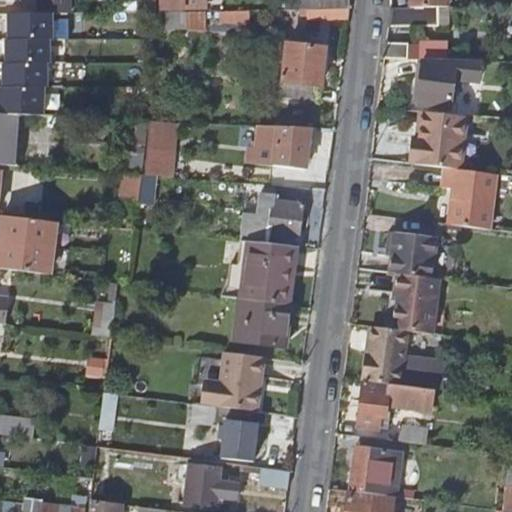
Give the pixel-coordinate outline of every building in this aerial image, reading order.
[(73,12),(72,0),(42,0),(43,12),(56,12),(73,12)] [(162,11),(161,0),(145,0),(145,11),(162,11)] [(323,0),(323,8),(351,8),(351,0),(323,0)] [(444,6),(414,7),(396,8),(394,26),(443,27),(444,6)] [(188,10),(171,11),(171,25),(188,25),(188,10)] [(56,39),(56,12),(43,12),(11,12),(11,38),(8,38),(8,63),(5,63),(5,86),(2,86),(2,113),(24,114),(46,114),(47,86),(50,86),(51,63),(53,63),(54,39),(56,39)] [(294,41),(289,78),(279,76),(277,92),(323,98),(325,84),(326,84),(331,46),(320,44),(321,39),(310,37),(309,43),(294,41)] [(391,46),(390,58),(404,59),(405,46),(391,46)] [(487,61),(430,59),(422,103),(453,108),(459,78),(484,82),(487,61)] [(422,164),(450,167),(465,169),(470,114),(427,111),(422,164)] [(0,162),(22,164),(24,114),(2,113),(0,113),(0,162)] [(317,127),(272,125),(270,140),(281,141),(277,164),(311,168),(317,127)] [(145,173),(174,176),(176,153),(148,151),(145,173)] [(452,223),(493,229),(500,173),(465,169),(450,167),(447,189),(456,190),(452,223)] [(145,177),(141,202),(151,203),(154,178),(145,177)] [(275,217),(274,233),(303,235),(307,202),(285,200),(286,192),(278,192),(278,198),(272,198),(270,210),(276,211),(275,217)] [(0,245),(0,266),(52,273),(58,221),(4,215),(0,245)] [(257,231),(274,233),(275,217),(265,216),(265,220),(258,220),(257,231)] [(392,271),(400,272),(441,278),(445,239),(398,233),(392,271)] [(250,298),(296,303),(297,292),(303,244),(257,240),(250,298)] [(410,329),(446,334),(448,315),(442,314),(445,278),(441,278),(400,272),(397,289),(388,288),(382,326),(410,329)] [(0,320),(6,321),(9,299),(0,297),(0,320)] [(250,298),(243,297),(236,340),(290,347),(296,303),(250,298)] [(108,299),(103,334),(115,335),(120,301),(108,299)] [(368,380),(436,388),(439,389),(440,379),(446,379),(448,361),(418,357),(417,369),(405,367),(410,329),(382,326),(375,325),(368,380)] [(209,403),(221,405),(262,410),(269,355),(229,350),(225,380),(212,379),(209,403)] [(436,388),(368,380),(362,425),(382,427),(383,414),(389,415),(391,403),(434,408),(436,388)] [(262,410),(221,405),(219,423),(231,424),(230,435),(222,434),(220,449),(228,449),(227,454),(258,457),(260,443),(266,444),(269,424),(279,425),(281,412),(262,410)] [(358,445),(356,460),(362,461),(365,446),(358,445)] [(352,488),(353,488),(377,491),(379,478),(382,462),(383,448),(365,446),(362,461),(356,460),(352,488)] [(184,509),(205,511),(216,511),(219,493),(237,495),(239,480),(221,477),(223,465),(191,461),(190,472),(189,477),(186,498),(184,509)] [(389,463),(382,462),(379,478),(387,479),(389,463)] [(422,474),(424,465),(408,463),(407,472),(422,474)] [(291,485),(294,469),(264,465),(262,482),(291,485)] [(179,497),(186,498),(189,477),(182,476),(179,497)] [(377,491),(353,488),(349,511),(396,511),(399,494),(377,491)] [(0,511),(86,511),(89,494),(59,490),(58,503),(46,502),(0,496),(0,511)] [(129,511),(131,503),(93,498),(92,508),(91,511),(129,511)] [(163,511),(164,507),(134,503),(134,511),(142,511),(163,511)]
